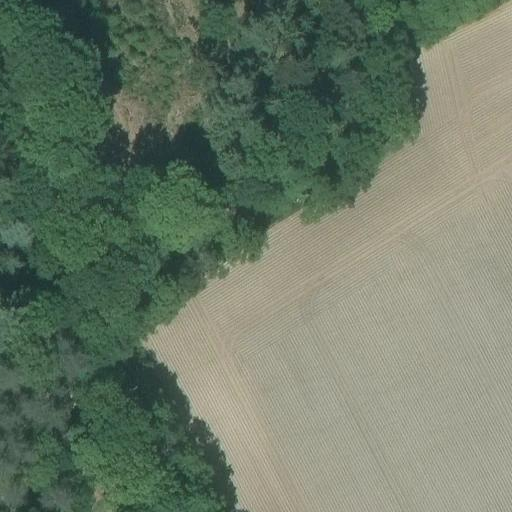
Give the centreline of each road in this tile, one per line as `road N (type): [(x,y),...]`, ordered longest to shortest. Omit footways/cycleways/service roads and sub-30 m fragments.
road 1 (track): [(200,511),(69,270)]
road 2 (track): [(69,270),(0,141)]
